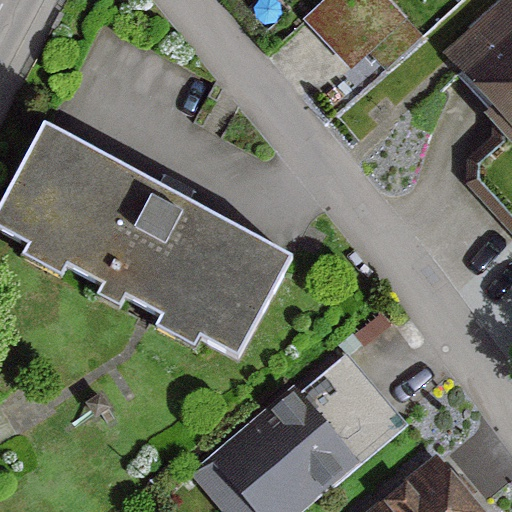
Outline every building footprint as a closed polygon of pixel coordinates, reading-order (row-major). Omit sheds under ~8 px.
[(408,19),(389,0),(346,0),(317,28),(356,69),(408,19)] [(473,168),(473,183),(511,226),(511,16),(509,13),(498,13),(481,28),(493,42),(464,69),(500,109),(489,119),(499,130),(499,145),(473,168)] [(0,237),(234,363),(288,262),(40,129),(0,202),(0,237)] [(287,511),(387,428),(334,365),(196,481),(222,511),(228,511),(246,497),(258,511),(287,511)] [(469,511),(432,467),(378,511),(469,511)]
